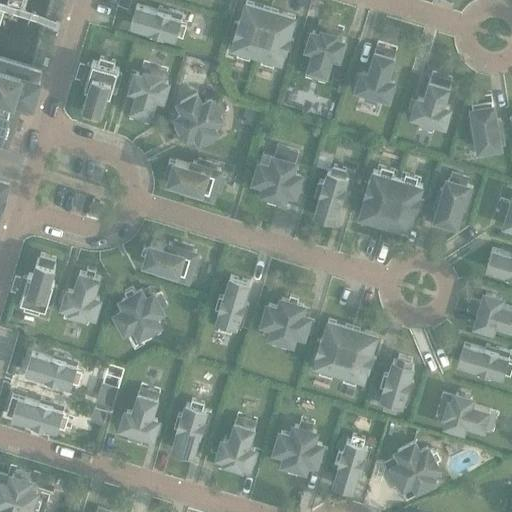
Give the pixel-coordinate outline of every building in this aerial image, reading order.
[(137,25),(151,30),(151,31),(165,35),(165,34),(176,37),(183,13),(172,9),(171,12),(157,8),(157,10),(143,6),(137,25)] [(257,53),(269,14),(244,7),(240,21),(238,21),(234,34),(236,35),(233,46),(257,53)] [(269,14),(257,53),(281,61),(285,50),(286,50),(290,36),(289,36),(293,22),(269,14)] [(322,34),(313,31),(308,47),(313,48),(307,68),(327,74),(333,54),(339,56),(344,40),(335,37),(336,34),(323,30),(322,34)] [(395,56),(375,50),(368,73),(363,71),(358,87),(367,90),(365,93),(378,98),(380,94),(388,97),(393,81),(388,79),(395,56)] [(0,145),(7,148),(18,110),(27,113),(40,71),(0,58),(0,145)] [(82,83),(85,84),(84,87),(89,89),(84,105),(102,110),(106,94),(111,95),(119,68),(93,60),(92,63),(88,62),(82,83)] [(131,110),(151,115),(157,95),(163,97),(167,81),(159,79),(160,75),(147,71),(145,75),(136,72),(132,88),(137,90),(131,110)] [(430,80),(424,100),(418,98),(414,114),(423,117),(421,120),(434,124),(436,120),(444,123),(449,107),(444,106),(450,86),(430,80)] [(185,112),(177,116),(187,136),(190,135),(193,141),(199,138),(200,139),(217,130),(213,123),(222,118),(211,98),(202,103),(197,93),(180,102),(185,112)] [(473,108),(475,123),(473,123),(476,137),(477,137),(479,148),(505,144),(503,132),(499,133),(497,119),(495,119),(493,105),(473,108)] [(255,179),(266,183),(263,192),(284,198),(285,196),(292,198),(294,191),(295,192),(301,174),(292,171),(295,161),(274,155),(271,165),(260,161),(255,179)] [(170,177),(186,182),(185,186),(189,187),(188,191),(208,197),(209,194),(213,195),(221,169),(193,160),(192,165),(176,160),(170,177)] [(321,194),(316,208),(336,214),(340,200),(342,200),(346,187),(349,188),(353,176),(328,169),(325,180),(323,180),(319,193),(321,194)] [(386,216),(398,177),(373,170),(370,181),(369,180),(364,194),(366,194),(362,209),(386,216)] [(398,177),(386,216),(411,223),(415,209),(416,210),(421,196),(419,195),(422,185),(398,177)] [(441,203),(436,217),(456,223),(460,209),(462,209),(466,196),(469,197),(473,186),(448,178),(445,189),(443,189),(439,203),(441,203)] [(0,212),(1,209),(2,210),(5,199),(3,199),(8,183),(0,180),(0,212)] [(89,214),(99,217),(103,202),(93,199),(89,214)] [(146,259),(162,264),(161,268),(165,269),(163,273),(184,279),(185,275),(188,276),(196,250),(169,242),(168,246),(151,241),(146,259)] [(511,253),(499,249),(493,269),(507,274),(506,275),(511,276),(511,253)] [(17,296),(21,297),(20,300),(46,308),(55,281),(50,280),(55,264),(38,258),(33,274),(28,273),(27,276),(23,275),(17,296)] [(64,305),(73,307),(71,311),(84,315),(85,311),(94,314),(99,298),(94,296),(100,276),(80,270),(74,290),(68,289),(64,305)] [(229,281),(224,295),(223,295),(218,309),(220,309),(217,320),(241,328),(245,316),(241,315),(245,302),(244,301),(248,287),(229,281)] [(122,299),(126,307),(117,313),(125,330),(135,324),(140,333),(160,323),(155,314),(163,310),(154,293),(152,294),(149,287),(143,291),(142,289),(122,299)] [(475,313),(479,315),(477,323),(492,328),(494,323),(511,328),(511,306),(500,303),(502,297),(486,293),(483,301),(479,300),(475,313)] [(263,322),(274,325),(271,335),(292,341),(295,331),(304,334),(309,316),(308,315),(310,308),(303,306),(304,304),(282,298),(279,307),(269,303),(263,322)] [(339,371),(351,332),(327,325),(322,339),(321,339),(316,352),(318,353),(315,364),(339,371)] [(351,332),(339,371),(364,379),(367,368),(368,368),(373,354),(371,354),(375,340),(351,332)] [(464,363),(478,368),(478,369),(492,374),(492,372),(503,375),(511,351),(499,347),(498,351),(485,347),(484,348),(470,344),(464,363)] [(32,373),(46,377),(46,378),(60,383),(60,381),(71,385),(78,360),(67,356),(66,360),(53,356),(52,357),(38,353),(32,373)] [(385,387),(382,398),(406,405),(410,394),(406,393),(410,380),(409,379),(413,365),(394,359),(389,373),(388,373),(384,387),(385,387)] [(108,422),(118,382),(103,379),(93,418),(108,422)] [(131,428),(130,432),(143,436),(144,432),(153,435),(157,419),(152,417),(158,397),(138,391),(132,411),(127,410),(122,426),(131,428)] [(446,413),(450,414),(447,423),(463,428),(464,423),(484,429),(490,409),(470,403),(472,397),(456,392),(454,401),(450,400),(446,413)] [(19,417),(33,421),(32,423),(46,427),(47,426),(57,429),(65,404),(53,401),(52,404),(39,400),(39,402),(25,398),(19,417)] [(179,427),(175,442),(195,448),(199,433),(200,434),(204,421),(208,422),(211,410),(187,403),(183,413),(182,413),(178,427),(179,427)] [(240,465),(241,462),(250,464),(254,448),(249,447),(255,427),(235,421),(229,441),(223,439),(219,455),(228,458),(226,462),(240,465)] [(287,453),(284,462),(305,468),(306,466),(313,468),(315,461),(316,462),(322,443),(314,441),(317,431),(295,424),(292,434),(282,431),(276,449),(287,453)] [(340,463),(336,477),(355,483),(360,469),(361,469),(365,456),(368,457),(372,446),(348,438),(344,449),(343,448),(338,462),(340,463)] [(403,460),(394,465),(404,484),(413,480),(418,487),(434,478),(434,477),(440,473),(436,467),(438,466),(428,446),(420,451),(414,441),(398,450),(403,460)] [(0,502),(3,504),(0,511),(20,511),(22,509),(30,511),(37,491),(35,490),(37,483),(30,481),(31,479),(12,474),(10,482),(0,479),(0,502)]
